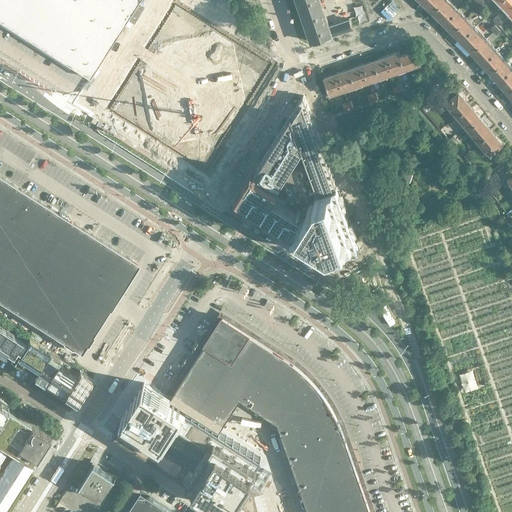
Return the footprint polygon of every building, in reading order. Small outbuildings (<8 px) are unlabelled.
[(0,0),(0,20),(12,28),(29,0),(0,0)] [(117,0),(118,1),(118,0),(29,0),(12,28),(54,55),(89,0),(117,0)] [(138,0),(118,0),(118,1),(117,0),(89,0),(54,55),(89,77),(138,0)] [(119,75),(96,110),(210,183),(233,148),(231,147),(287,62),(189,0),(173,0),(122,77),(119,75)] [(320,0),(297,0),(311,41),(352,27),(349,19),(329,26),(320,0)] [(432,12),(443,0),(427,0),(424,4),(432,12)] [(457,10),(446,0),(443,0),(432,12),(441,20),(447,14),(450,17),(457,10)] [(509,10),(511,6),(511,0),(502,0),(501,2),(509,10)] [(452,32),(465,19),(457,10),(450,17),(447,14),(441,20),(452,32)] [(467,34),(474,27),(465,19),(452,32),(463,43),(470,37),(467,34)] [(471,52),(485,39),(474,27),(467,34),(470,37),(463,43),(471,52)] [(488,43),(485,39),(471,52),(479,61),(486,54),(489,57),(496,51),(488,43)] [(420,64),(416,50),(401,55),(405,69),(416,65),(416,67),(420,72),(425,68),(420,64)] [(405,69),(401,55),(399,51),(374,60),(380,77),(405,69)] [(490,72),(504,60),(496,51),(489,57),(486,54),(479,61),(490,72)] [(380,77),(374,60),(349,69),(355,86),(380,77)] [(505,75),(511,69),(504,60),(490,72),(501,85),(508,78),(505,75)] [(355,86),(349,69),(324,77),(328,89),(325,90),(327,96),(355,86)] [(511,90),(511,69),(505,75),(508,78),(501,85),(508,94),(511,90)] [(470,105),(459,92),(451,98),(446,93),(442,96),(458,115),(470,105)] [(251,172),(234,199),(291,235),(292,236),(303,242),(304,242),(304,243),(305,243),(310,246),(311,247),(311,246),(316,250),(317,251),(317,250),(322,253),(322,254),(323,255),(323,254),(328,257),(328,258),(329,258),(331,259),(334,258),(334,259),(355,251),(359,249),(359,248),(358,248),(356,242),(357,242),(356,241),(354,236),(354,235),(354,234),(353,235),(351,229),(352,229),(344,207),(343,208),(341,202),(342,202),(342,201),(341,201),(339,195),(340,195),(339,194),(337,188),(336,186),(334,181),(335,181),(334,179),(333,179),(332,175),(332,174),(332,173),(331,172),(329,168),(330,168),(329,166),(327,161),(327,159),(326,159),(324,154),(325,154),(324,152),(322,148),(322,147),(322,145),(321,145),(320,141),(320,140),(319,139),(319,138),(319,139),(317,134),(318,134),(317,134),(317,133),(317,132),(316,132),(315,127),(314,125),(312,121),(313,120),(312,120),(312,118),(311,118),(310,114),(310,113),(309,112),(309,111),(307,107),(308,107),(307,105),(305,100),(304,98),(303,96),(303,95),(301,100),(300,99),(300,100),(299,101),(300,102),(297,106),(296,106),(295,107),(295,108),(296,108),(294,110),(293,112),(292,113),(287,122),(280,133),(276,139),(261,163),(259,165),(257,169),(254,174),(251,172)] [(481,118),(472,107),(470,105),(458,115),(469,128),(481,118)] [(492,131),(491,130),(481,118),(469,128),(480,141),(492,131)] [(495,151),(503,144),(492,131),(480,141),(496,160),(500,157),(495,151)] [(0,203),(12,184),(0,176),(0,203)] [(0,300),(81,352),(138,264),(75,224),(12,184),(0,203),(0,300)] [(240,398),(272,348),(222,317),(170,399),(211,425),(217,428),(220,430),(240,398)] [(0,350),(1,349),(4,351),(3,353),(3,354),(16,335),(5,328),(0,336),(0,350)] [(3,354),(14,360),(26,341),(16,335),(3,354)] [(40,364),(49,349),(29,337),(26,341),(14,360),(13,361),(22,367),(28,356),(40,364)] [(264,413),(295,364),(292,361),(287,358),(272,348),(240,398),(264,413)] [(49,372),(59,356),(49,349),(40,364),(37,368),(34,372),(45,378),(47,375),(49,372)] [(77,372),(70,367),(72,364),(59,356),(49,372),(51,373),(45,382),(62,392),(67,383),(69,384),(77,372)] [(327,399),(324,394),(320,389),(317,386),(316,384),(313,381),(310,378),(307,375),(303,371),(300,368),(295,364),(264,413),(277,421),(283,437),(337,418),(336,414),(334,411),(331,406),(329,402),(327,399)] [(63,394),(75,401),(91,376),(79,369),(77,372),(69,384),(63,394)] [(112,433),(112,434),(113,434),(119,438),(120,438),(126,442),(126,443),(126,442),(133,446),(133,447),(140,451),(139,451),(140,451),(146,455),(146,456),(147,456),(147,455),(153,459),(153,460),(154,460),(160,464),(160,465),(161,464),(167,468),(167,469),(167,468),(174,472),(173,473),(174,473),(181,477),(180,477),(181,478),(181,477),(184,479),(186,480),(186,481),(187,481),(189,482),(190,479),(195,482),(193,485),(194,485),(195,486),(196,485),(201,488),(200,490),(202,491),(203,490),(208,493),(207,494),(209,495),(210,494),(215,497),(214,498),(216,500),(217,498),(221,501),(221,503),(223,504),(224,503),(228,506),(228,507),(229,508),(230,507),(231,505),(253,471),(253,470),(257,464),(261,459),(262,458),(261,458),(261,457),(260,457),(260,458),(254,453),(253,453),(247,449),(247,448),(246,449),(240,445),(240,444),(240,445),(233,440),(234,440),(233,440),(226,436),(227,436),(226,435),(226,436),(220,432),(220,431),(219,431),(216,429),(213,427),(212,427),(206,423),(206,422),(206,423),(199,419),(199,418),(192,414),(193,414),(192,414),(186,410),(186,409),(183,407),(144,383),(143,384),(144,385),(141,390),(140,389),(139,391),(140,391),(136,397),(135,396),(134,398),(137,399),(134,405),(131,403),(130,404),(131,405),(128,411),(127,410),(126,411),(127,412),(125,414),(123,417),(122,417),(121,418),(122,418),(121,419),(113,433),(112,433)] [(36,460),(50,438),(8,412),(0,424),(0,446),(14,455),(31,466),(36,459),(36,460)] [(262,415),(255,426),(265,432),(271,420),(262,415)] [(348,445),(343,430),(341,425),(339,421),(337,418),(283,437),(292,464),(348,445)] [(357,472),(348,445),(292,464),(302,491),(357,472)] [(0,511),(1,511),(31,466),(14,455),(0,477),(0,511)] [(102,498),(116,476),(115,476),(115,477),(107,472),(96,465),(93,466),(91,469),(81,484),(80,484),(102,498)] [(351,511),(369,506),(357,472),(302,491),(308,511),(351,511)] [(174,511),(153,498),(141,491),(135,499),(133,503),(126,511),(174,511)]
